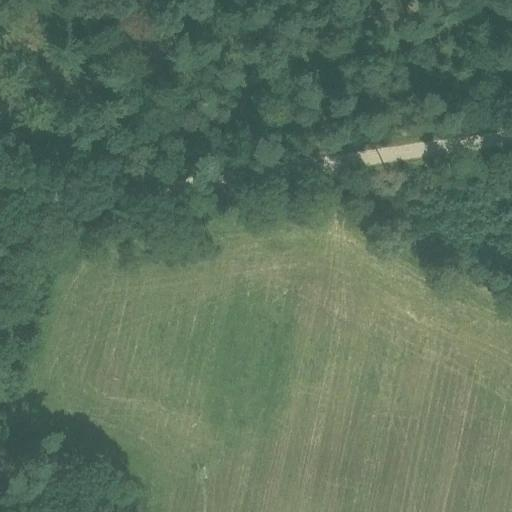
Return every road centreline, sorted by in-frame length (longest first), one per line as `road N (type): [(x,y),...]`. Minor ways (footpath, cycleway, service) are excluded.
road 1 (track): [(511,138),(62,199)]
road 2 (track): [(62,199),(0,400)]
